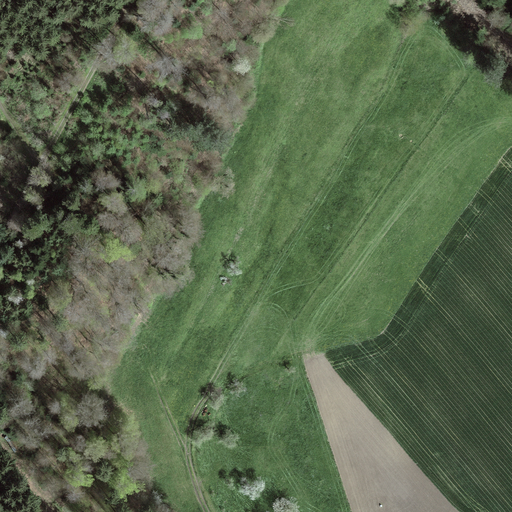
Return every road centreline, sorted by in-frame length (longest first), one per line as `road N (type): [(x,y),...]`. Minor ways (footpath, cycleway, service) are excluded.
road 1 (track): [(130,0),(0,240)]
road 2 (track): [(212,511),(162,378)]
